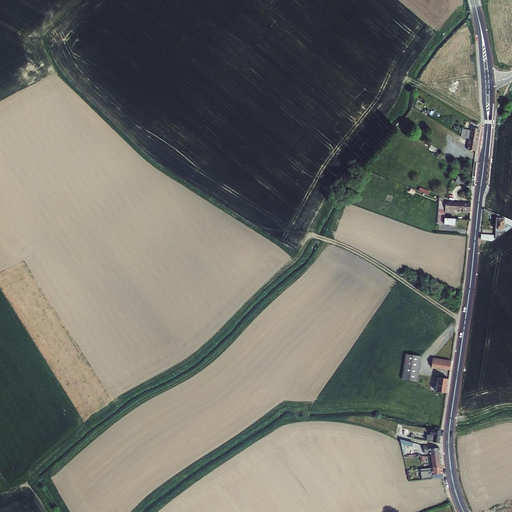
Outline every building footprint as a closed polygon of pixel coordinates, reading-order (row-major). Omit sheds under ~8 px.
[(463,136),(469,140),(477,141),(479,129),(471,128),(471,130),(463,129),(463,130),(464,130),(463,136)] [(468,150),(476,151),(477,141),(469,140),(468,140),(461,137),(458,135),(455,140),(459,142),(466,145),(469,146),(468,150)] [(471,203),(446,202),(445,213),(454,213),(455,210),(463,210),(463,212),(470,213),(471,203)] [(511,228),(511,220),(497,214),(495,240),(510,229),(511,228)] [(445,218),(445,225),(450,225),(450,227),(455,227),(456,219),(445,218)] [(421,357),(406,355),(402,379),(417,382),(421,357)] [(451,361),(433,358),(432,367),(450,370),(451,361)] [(447,393),(449,379),(439,378),(437,392),(446,393),(447,393)] [(432,442),(439,443),(441,429),(435,428),(435,430),(431,429),(431,433),(429,432),(429,434),(430,434),(430,435),(432,435),(434,436),(434,438),(433,440),(429,439),(429,441),(432,442)] [(413,447),(414,443),(400,439),(401,444),(413,447)] [(430,453),(430,456),(441,454),(440,448),(430,449),(429,447),(424,446),(425,454),(430,453)] [(430,457),(432,468),(442,467),(441,454),(430,456),(430,457)] [(428,475),(443,474),(442,467),(432,468),(427,469),(428,475)] [(422,475),(423,480),(444,478),(443,474),(428,475),(427,469),(425,469),(426,475),(422,475)]
